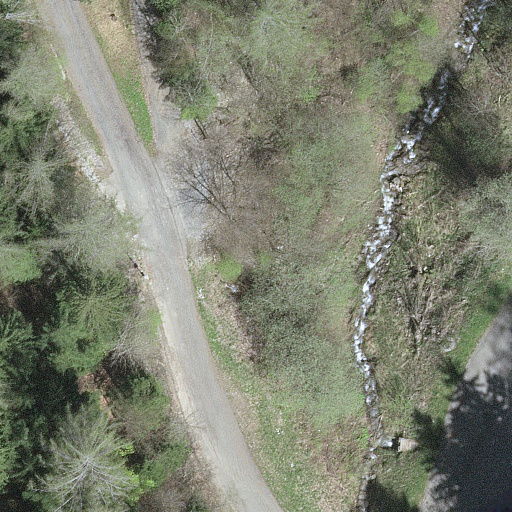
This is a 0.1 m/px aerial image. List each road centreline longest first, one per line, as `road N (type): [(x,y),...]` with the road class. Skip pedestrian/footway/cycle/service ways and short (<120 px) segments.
road 1 (unclassified): [(63,0),(147,199),(262,511)]
road 2 (unclassified): [(463,511),(479,461),(511,402)]
